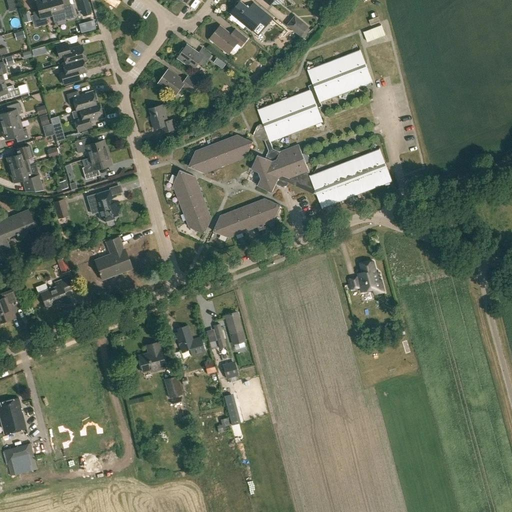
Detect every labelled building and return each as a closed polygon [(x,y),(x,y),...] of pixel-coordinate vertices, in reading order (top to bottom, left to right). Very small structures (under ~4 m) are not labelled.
[(52,15),(47,0),(40,0),(35,1),(38,14),(33,15),(37,27),(47,24),(45,17),(52,15)] [(60,0),(47,0),(52,15),(64,12),(65,19),(73,17),(70,5),(63,7),(60,0)] [(87,0),(83,1),(80,2),(84,18),(85,18),(88,17),(93,15),(88,0),(87,0)] [(273,19),(259,8),(253,3),(249,8),(240,1),(230,13),(252,31),(258,36),(266,26),(273,19)] [(296,16),(287,26),(301,37),(309,26),(296,16)] [(378,17),(369,20),(371,26),(380,22),(378,17)] [(79,24),(81,33),(95,29),(93,21),(79,24)] [(231,35),(221,26),(210,39),(228,54),(237,43),(241,46),(247,39),(236,29),(231,35)] [(367,41),(385,34),(382,26),(364,33),(367,41)] [(23,31),(17,33),(18,40),(25,38),(23,31)] [(65,64),(83,59),(85,58),(82,46),(69,50),(67,44),(56,48),(59,58),(63,57),(65,64)] [(198,53),(187,45),(178,58),(194,70),(198,63),(203,67),(212,55),(202,48),(198,53)] [(32,50),(34,57),(47,53),(45,46),(32,50)] [(282,137),(288,135),(323,122),(318,108),(322,107),(320,102),(373,82),(360,50),(308,71),(313,84),(308,86),(310,90),(258,110),(263,124),(258,126),(253,136),(265,141),(269,151),(266,158),(258,155),(251,169),(259,173),(261,178),(258,186),(272,192),(277,182),(281,183),(286,182),(317,196),(322,208),(392,181),(380,150),(311,176),(299,145),(280,152),(273,149),(271,142),(277,140),(279,141),(282,137)] [(7,65),(14,63),(12,56),(5,58),(7,65)] [(221,68),(224,63),(217,57),(213,62),(221,68)] [(60,74),(63,84),(64,86),(81,81),(78,73),(86,71),(83,59),(65,64),(63,65),(65,73),(60,74)] [(184,82),(168,71),(159,83),(176,95),(183,85),(193,92),(198,85),(188,77),(184,82)] [(4,100),(15,97),(20,95),(18,88),(14,89),(13,86),(5,88),(3,81),(0,82),(0,95),(2,95),(4,100)] [(28,85),(19,86),(21,95),(29,94),(28,85)] [(76,111),(79,110),(100,104),(99,103),(97,104),(95,99),(97,98),(94,90),(85,93),(86,95),(80,97),(78,91),(66,95),(69,105),(74,103),(76,111)] [(212,101),(215,97),(208,92),(205,96),(212,101)] [(0,119),(2,127),(20,122),(18,114),(22,113),(19,103),(7,106),(8,111),(0,113),(0,119)] [(101,108),(100,104),(79,110),(76,111),(72,112),(74,120),(73,120),(77,133),(92,128),(90,119),(97,117),(98,119),(106,116),(103,107),(101,108)] [(36,108),(38,115),(47,113),(45,105),(36,108)] [(164,133),(176,130),(173,119),(168,121),(163,105),(150,108),(153,121),(152,121),(155,129),(162,127),(164,133)] [(39,117),(42,128),(50,126),(47,115),(39,117)] [(20,122),(2,127),(6,139),(16,136),(18,142),(30,138),(28,133),(23,134),(20,122)] [(63,139),(61,133),(54,135),(56,141),(63,139)] [(253,142),(238,135),(196,151),(189,166),(200,172),(248,154),(253,142)] [(89,157),(108,152),(105,139),(91,144),(89,137),(75,141),(78,153),(87,150),(89,157)] [(28,165),(26,158),(33,156),(30,145),(15,149),(17,155),(7,157),(11,170),(28,165)] [(57,149),(49,151),(51,157),(59,155),(57,149)] [(108,152),(89,157),(91,165),(83,167),(86,179),(100,175),(98,168),(112,164),(108,152)] [(43,191),(37,170),(35,163),(28,165),(11,170),(15,182),(22,180),(25,192),(43,191)] [(192,175),(180,170),(173,185),(190,228),(205,235),(210,223),(192,175)] [(60,186),(55,188),(57,192),(68,189),(65,180),(59,183),(60,186)] [(119,215),(115,203),(112,204),(110,199),(116,197),(115,194),(111,196),(110,190),(95,194),(86,197),(91,215),(98,213),(100,220),(104,222),(115,219),(114,217),(119,215)] [(65,199),(53,202),(58,219),(69,216),(65,199)] [(281,205),(269,200),(219,219),(214,231),(229,238),(266,224),(272,226),(281,205)] [(28,210),(0,221),(0,250),(0,252),(10,248),(6,238),(16,234),(19,242),(29,238),(26,230),(35,226),(28,210)] [(124,249),(119,237),(105,242),(110,255),(94,261),(102,280),(132,268),(125,249),(124,249)] [(66,258),(58,261),(63,274),(72,270),(66,258)] [(379,282),(382,281),(379,273),(377,273),(373,261),(360,265),(362,273),(361,275),(364,277),(365,280),(359,281),(362,292),(374,289),(374,291),(381,290),(379,282)] [(73,290),(68,278),(55,282),(57,287),(48,290),(46,284),(36,287),(39,294),(40,293),(46,308),(67,300),(65,293),(73,290)] [(0,321),(1,323),(15,317),(10,304),(18,301),(13,289),(0,294),(0,297),(1,300),(0,299),(0,321)] [(22,292),(26,303),(35,300),(32,289),(22,292)] [(242,332),(236,313),(225,316),(231,335),(242,332)] [(226,346),(219,324),(212,325),(219,348),(226,346)] [(182,352),(189,350),(191,357),(205,352),(200,337),(192,339),(188,326),(177,330),(179,333),(176,334),(182,352)] [(150,354),(140,357),(145,373),(153,371),(153,373),(167,368),(161,350),(163,349),(161,342),(147,347),(149,353),(150,352),(150,354)] [(207,374),(216,372),(213,359),(204,362),(207,374)] [(222,365),(226,379),(234,377),(234,375),(238,373),(234,361),(222,365)] [(178,376),(164,379),(169,399),(182,395),(178,376)] [(27,430),(19,399),(1,404),(4,416),(0,417),(5,435),(27,430)] [(219,430),(218,420),(210,421),(209,417),(196,418),(197,432),(219,430)] [(7,463),(8,467),(18,464),(17,460),(33,457),(30,444),(4,450),(7,463)]
